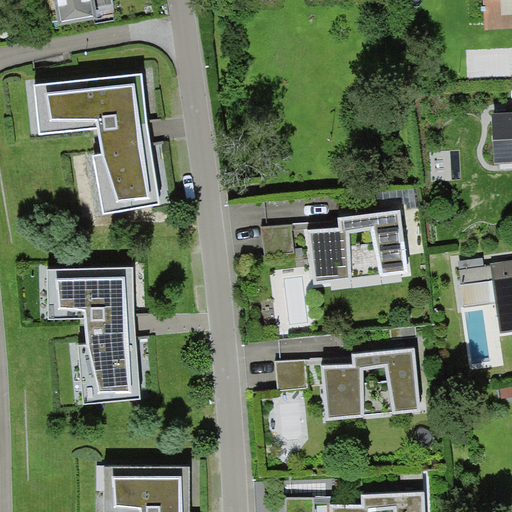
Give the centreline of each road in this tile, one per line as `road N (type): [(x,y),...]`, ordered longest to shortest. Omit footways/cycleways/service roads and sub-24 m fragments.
road 1 (residential): [(183,22),(221,319),(235,511)]
road 2 (residential): [(183,22),(0,55)]
road 3 (residential): [(0,353),(6,511)]
